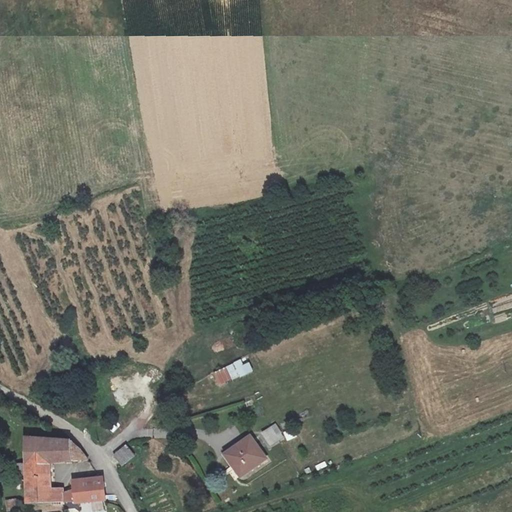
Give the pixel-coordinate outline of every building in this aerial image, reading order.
[(251,372),(245,359),(213,373),(219,387),(251,372)] [(276,426),(264,434),(271,445),(282,437),(276,426)] [(252,438),(227,455),(243,477),(267,460),(252,438)] [(84,461),(84,450),(78,445),(72,441),(29,442),(28,467),(18,467),(17,485),(26,485),(26,507),(74,502),(75,504),(105,500),(104,480),(75,485),(75,489),(65,494),(52,492),(53,464),(84,461)] [(135,456),(127,446),(115,456),(123,466),(135,456)] [(17,499),(6,500),(6,511),(17,511),(17,499)]
